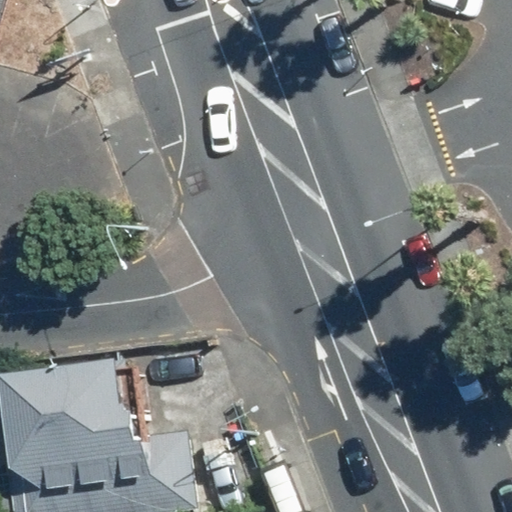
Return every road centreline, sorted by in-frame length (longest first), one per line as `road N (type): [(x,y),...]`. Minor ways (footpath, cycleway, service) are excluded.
road 1 (residential): [(0,317),(163,296),(315,228)]
road 2 (secondary): [(315,228),(428,511)]
road 3 (secondary): [(254,75),(315,228)]
